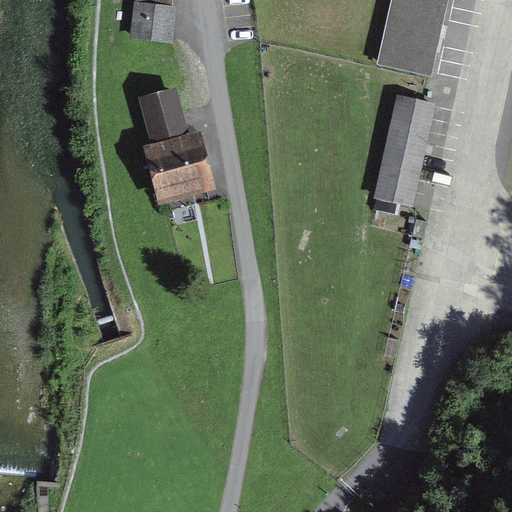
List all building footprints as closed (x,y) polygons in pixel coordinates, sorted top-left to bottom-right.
[(134,0),(130,33),(164,37),(168,0),(134,0)] [(391,0),(375,69),(430,82),(449,0),(391,0)] [(132,88),(141,142),(180,136),(172,82),(132,88)] [(436,108),(398,99),(374,202),(412,211),(436,108)] [(141,142),(151,203),(198,195),(188,135),(180,136),(141,142)]
